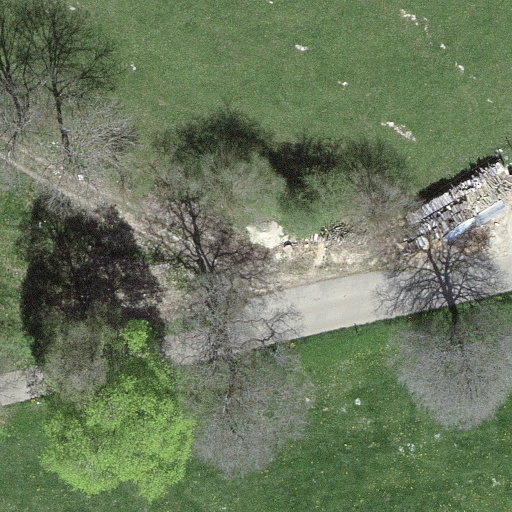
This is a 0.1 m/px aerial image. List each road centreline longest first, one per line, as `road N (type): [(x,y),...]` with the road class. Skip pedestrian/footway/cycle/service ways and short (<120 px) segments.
road 1 (unclassified): [(0,388),(511,275)]
road 2 (track): [(0,154),(97,213),(207,246),(466,286)]
